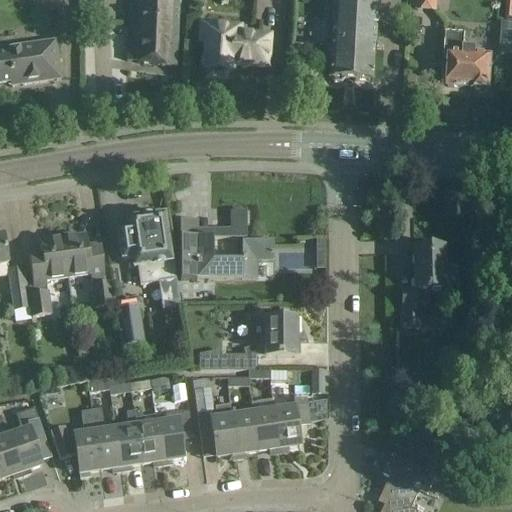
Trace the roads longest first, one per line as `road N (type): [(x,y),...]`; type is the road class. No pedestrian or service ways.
road 1 (residential): [(343,498),(346,149)]
road 2 (tertiary): [(346,149),(199,148),(0,176)]
road 3 (residential): [(139,511),(211,501),(343,498)]
road 4 (tertiary): [(511,152),(346,149)]
